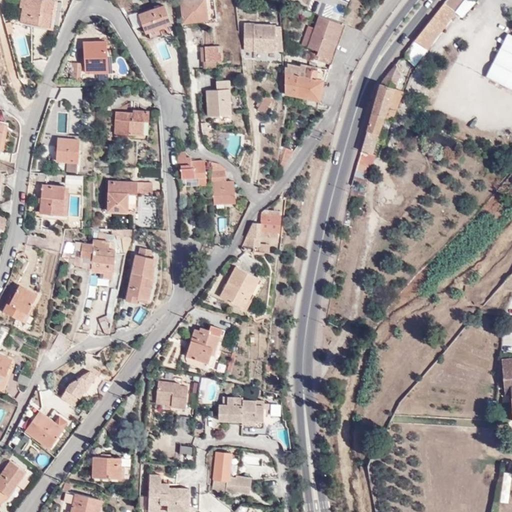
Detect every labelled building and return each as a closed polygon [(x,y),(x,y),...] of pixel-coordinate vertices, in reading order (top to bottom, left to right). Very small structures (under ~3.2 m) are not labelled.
[(19,25),(49,30),(54,0),(53,0),(18,0),(17,8),(22,10),(19,25)] [(204,0),(172,0),(174,7),(178,7),(180,27),(202,25),(200,5),(205,3),(204,0)] [(251,1),(243,0),(240,0),(240,12),(250,13),(251,1)] [(422,54),(464,0),(463,0),(447,0),(411,44),(422,54)] [(465,0),(464,0),(452,16),(459,22),(472,5),(465,0)] [(298,24),(301,16),(278,6),(278,17),(298,24)] [(133,19),(141,37),(152,32),(166,26),(158,8),(133,19)] [(316,62),(329,67),(345,33),(310,20),(306,31),(308,31),(301,50),(301,52),(316,59),(316,62)] [(273,52),(272,25),(240,27),(242,54),(273,52)] [(301,50),(308,31),(306,31),(303,29),(296,48),(301,50)] [(152,32),(141,37),(144,43),(155,39),(152,32)] [(511,95),(511,40),(505,37),(482,80),(511,95)] [(410,72),(422,54),(411,44),(397,62),(410,72)] [(68,79),(67,87),(86,86),(87,78),(102,78),(101,47),(79,48),(79,78),(75,78),(75,68),(68,68),(68,79)] [(215,50),(202,51),(203,65),(198,66),(199,73),(213,72),(213,65),(221,64),(220,57),(216,57),(215,50)] [(283,71),(280,71),(281,74),(281,99),(316,106),(319,83),(312,82),(314,74),(297,71),(298,68),(294,67),(294,70),(283,68),(283,71)] [(394,79),(392,67),(379,84),(357,156),(365,160),(376,123),(388,93),(394,79)] [(59,79),(68,79),(68,68),(59,68),(59,79)] [(205,94),(206,119),(226,118),(226,85),(216,85),(216,93),(205,94)] [(397,97),(388,93),(376,123),(386,126),(397,97)] [(268,105),(261,101),(255,113),(262,117),(268,105)] [(134,144),(144,145),(145,115),(129,114),(129,119),(112,119),(111,139),(134,140),(134,144)] [(53,163),(71,165),(71,154),(75,153),(75,143),(53,142),(53,163)] [(284,152),(291,155),(293,148),(286,145),(284,152)] [(274,170),(279,173),(291,155),(284,152),(280,150),(277,156),(275,156),(274,170)] [(180,155),(173,155),(174,168),(177,168),(178,181),(194,180),(194,188),(201,188),(199,164),(186,163),(185,160),(181,161),(180,155)] [(365,160),(357,156),(353,172),(351,176),(350,179),(358,181),(359,176),(361,177),(363,171),(367,172),(371,162),(365,160)] [(208,166),(207,166),(211,206),(230,205),(229,183),(221,183),(222,172),(220,169),(215,169),(209,166),(208,166)] [(103,218),(129,218),(130,199),(148,200),(148,187),(102,187),(103,218)] [(36,219),(59,219),(60,189),(37,189),(36,219)] [(278,214),(265,213),(266,217),(258,216),(257,225),(247,224),(236,247),(243,249),(246,238),(256,239),(274,240),(275,236),(277,236),(278,214)] [(200,233),(199,242),(207,242),(208,234),(200,233)] [(106,245),(91,244),(91,248),(91,261),(90,267),(110,267),(111,254),(105,254),(106,245)] [(91,261),(91,248),(64,245),(59,259),(68,260),(70,253),(77,254),(76,261),(91,261)] [(122,305),(129,308),(131,300),(143,302),(145,293),(148,294),(150,282),(147,281),(149,262),(129,260),(122,305)] [(96,284),(104,285),(108,285),(110,267),(90,267),(85,288),(95,289),(96,284)] [(218,301),(244,314),(260,282),(234,269),(218,301)] [(0,309),(0,315),(15,323),(20,314),(23,315),(31,298),(13,290),(8,299),(6,298),(0,309)] [(103,320),(107,321),(113,293),(108,292),(103,320)] [(131,300),(129,308),(142,310),(143,302),(131,300)] [(103,320),(102,320),(96,323),(101,337),(104,337),(107,321),(103,320)] [(0,327),(0,349),(0,350),(9,331),(1,326),(0,327)] [(191,332),(183,359),(205,366),(204,368),(211,370),(214,359),(212,358),(220,331),(208,328),(206,332),(197,330),(196,333),(191,332)] [(223,375),(227,376),(233,356),(229,355),(223,375)] [(511,387),(511,358),(496,360),(499,389),(511,387)] [(263,366),(263,376),(272,376),(272,367),(263,366)] [(67,381),(57,396),(74,405),(86,387),(88,388),(96,374),(90,368),(67,381)] [(197,396),(214,401),(220,381),(203,376),(197,396)] [(166,413),(183,415),(185,391),(176,390),(176,386),(155,384),(153,407),(167,408),(166,413)] [(511,398),(511,387),(499,389),(499,395),(499,399),(508,399),(511,398)] [(239,430),(260,430),(261,407),(253,406),(254,402),(240,402),(239,407),(231,407),(231,399),(219,398),(219,406),(215,406),(215,423),(237,424),(236,427),(239,427),(239,430)] [(21,433),(45,451),(59,432),(38,414),(21,433)] [(104,428),(112,435),(121,426),(113,418),(104,428)] [(186,420),(173,418),(172,432),(185,433),(186,420)] [(9,446),(17,452),(24,442),(16,436),(9,446)] [(180,447),(180,459),(193,459),(193,447),(180,447)] [(229,457),(212,454),(209,491),(219,497),(219,495),(247,497),(248,480),(233,478),(232,481),(227,481),(229,457)] [(89,481),(116,483),(117,463),(90,461),(89,481)] [(0,505),(11,491),(19,481),(22,476),(6,466),(0,473),(0,505)] [(175,510),(174,511),(184,511),(185,494),(165,492),(166,488),(157,487),(157,479),(144,479),(142,511),(155,511),(155,509),(155,499),(164,499),(163,509),(175,510)] [(26,484),(19,481),(11,491),(18,495),(26,484)] [(71,496),(63,494),(61,502),(70,504),(71,496)] [(96,511),(99,502),(71,496),(70,504),(67,511),(96,511)]
